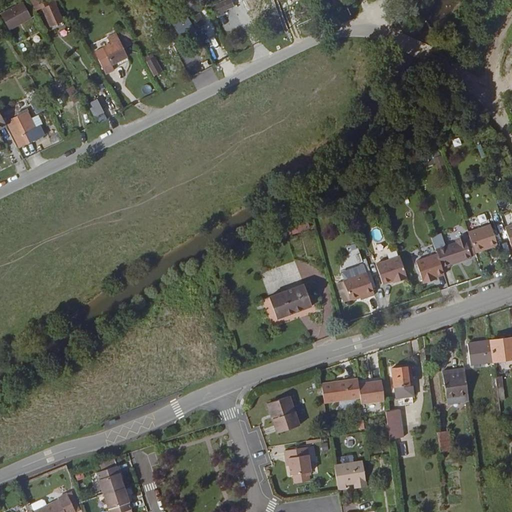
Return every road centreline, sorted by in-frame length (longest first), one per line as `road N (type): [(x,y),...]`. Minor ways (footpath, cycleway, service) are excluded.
road 1 (residential): [(511,140),(485,101),(433,54),(366,28),(294,49),(0,192)]
road 2 (tertiary): [(511,291),(219,387)]
road 3 (tertiary): [(219,387),(130,432),(0,475)]
road 4 (residential): [(258,504),(219,387)]
